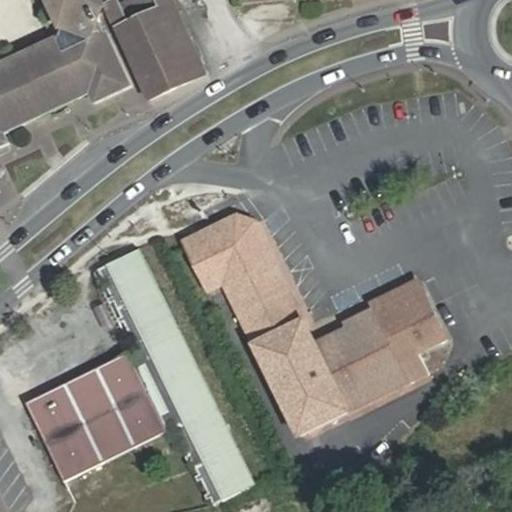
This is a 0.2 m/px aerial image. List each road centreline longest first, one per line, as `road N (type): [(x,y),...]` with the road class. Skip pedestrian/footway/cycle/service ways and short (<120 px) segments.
road 1 (primary): [(0,315),(150,187),(320,80),(414,49),(481,58)]
road 2 (primary): [(470,0),(341,32),(268,64),(103,171),(0,260)]
